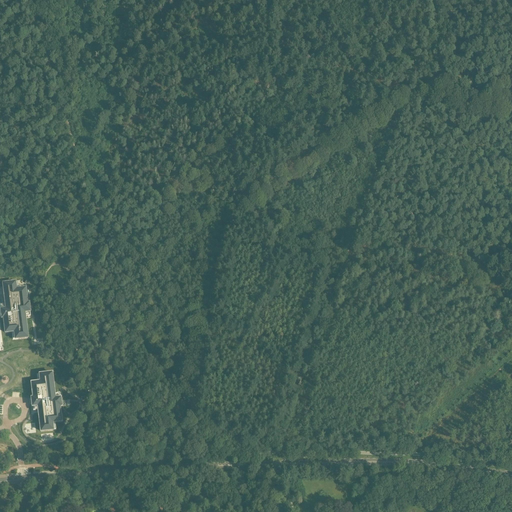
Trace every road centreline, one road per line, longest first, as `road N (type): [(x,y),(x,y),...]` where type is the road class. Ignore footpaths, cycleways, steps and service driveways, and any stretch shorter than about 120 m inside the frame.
road 1 (primary): [(405,462),(87,474)]
road 2 (track): [(29,0),(85,202)]
road 3 (track): [(511,359),(416,454)]
